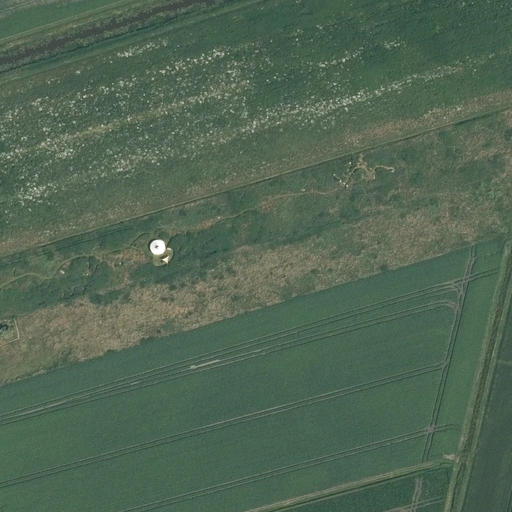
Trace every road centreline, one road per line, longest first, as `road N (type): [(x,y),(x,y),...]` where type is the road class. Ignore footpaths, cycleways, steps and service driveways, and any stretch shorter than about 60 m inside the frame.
road 1 (track): [(0,79),(256,0)]
road 2 (track): [(511,295),(460,511)]
